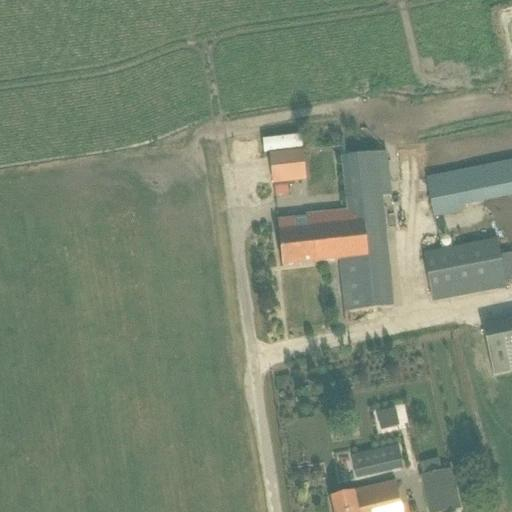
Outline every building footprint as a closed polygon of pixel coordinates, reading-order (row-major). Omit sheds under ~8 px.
[(302,152),(270,156),(274,185),(305,181),(302,152)] [(306,220),(278,223),(279,236),(282,268),(340,262),(345,314),(393,309),(382,198),(391,198),(387,154),(343,158),(348,212),(306,217),(306,220)] [(428,179),(426,179),(434,220),(461,214),(460,209),(453,174),(428,179)] [(422,254),(432,304),(506,290),(504,282),(511,280),(511,254),(499,257),(496,240),(422,254)] [(511,321),(482,328),(493,378),(511,373),(511,321)] [(353,459),(357,478),(402,469),(399,450),(353,459)] [(476,450),(455,455),(467,511),(472,511),(490,508),(476,450)] [(422,477),(430,511),(453,511),(460,511),(450,471),(440,473),(438,464),(422,468),(425,477),(422,477)] [(331,499),(334,511),(401,511),(395,483),(331,499)]
